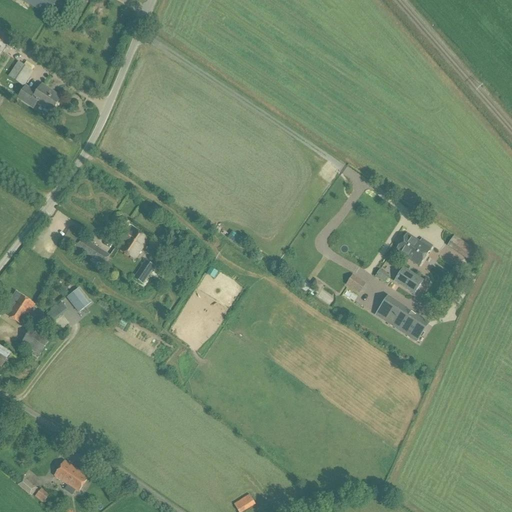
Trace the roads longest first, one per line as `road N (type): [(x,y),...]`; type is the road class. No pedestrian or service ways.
road 1 (unclassified): [(0,263),(90,141),(151,0)]
road 2 (unknown): [(140,26),(379,185)]
road 3 (unclassified): [(0,386),(185,511)]
